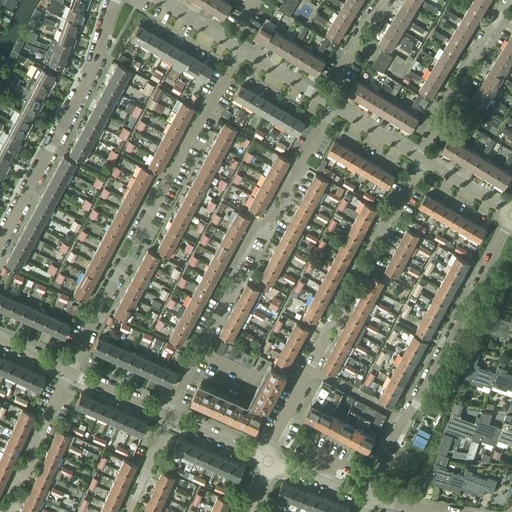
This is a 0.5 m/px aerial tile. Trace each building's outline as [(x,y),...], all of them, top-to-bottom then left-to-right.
[(6,0),(4,4),(13,9),(17,0),(16,0),(6,0)] [(85,0),(71,0),(69,7),(82,11),(83,7),(86,9),(89,1),(85,0)] [(206,0),(203,5),(213,12),(220,0),(206,0)] [(220,0),(213,12),(224,18),(232,5),(224,0),(220,0)] [(286,9),(292,12),(296,6),(285,0),(284,0),(281,5),(286,9)] [(346,0),(344,3),(356,10),(363,0),(362,0),(346,0)] [(404,0),(403,3),(415,10),(421,0),(404,0)] [(473,0),(468,9),(481,16),(487,6),(476,0),(473,0)] [(338,13),(350,20),(356,10),(344,3),(338,13)] [(403,3),(397,13),(409,20),(415,10),(403,3)] [(69,7),(65,18),(81,24),(84,16),(80,15),(82,11),(69,7)] [(462,19),(474,26),(481,16),(468,9),(462,19)] [(332,23),(344,31),(350,20),(338,13),(332,23)] [(397,13),(391,23),(403,30),(409,20),(397,13)] [(451,20),(443,15),(440,20),(449,25),(451,20)] [(65,18),(61,29),(74,34),(75,30),(78,31),(81,24),(65,18)] [(456,29),(468,37),(474,26),(462,19),(456,29)] [(255,37),(265,43),(273,30),(263,23),(255,37)] [(326,34),(338,41),(344,31),(332,23),(326,34)] [(385,33),(397,40),(403,30),(391,23),(385,33)] [(131,38),(141,44),(149,32),(138,25),(131,38)] [(61,29),(57,41),(73,46),(76,39),(72,38),(74,34),(61,29)] [(450,39),(462,47),(468,37),(456,29),(450,39)] [(265,43),(276,50),(284,36),(273,30),(265,43)] [(141,44),(152,50),(159,38),(149,32),(141,44)] [(378,43),(391,51),(397,40),(385,33),(378,43)] [(276,50),(286,56),(294,42),(284,36),(276,50)] [(152,50),(162,56),(170,44),(159,38),(152,50)] [(444,49),(456,57),(462,47),(450,39),(444,49)] [(503,49),(511,54),(511,40),(509,39),(503,49)] [(53,52),(66,57),(67,53),(70,54),(73,46),(57,41),(53,52)] [(286,56),(296,62),(304,49),(294,42),(286,56)] [(162,56),(173,63),(180,50),(170,44),(162,56)] [(296,62),(307,68),(315,55),(304,49),(296,62)] [(438,59),(450,67),(456,57),(444,49),(438,59)] [(497,59),(509,67),(511,61),(511,54),(503,49),(497,59)] [(173,63),(183,69),(191,56),(180,50),(173,63)] [(378,56),(389,63),(393,57),(381,50),(378,56)] [(60,69),(64,71),(67,62),(64,61),(66,57),(53,52),(49,64),(61,68),(60,69)] [(307,68),(317,75),(325,61),(315,55),(307,68)] [(183,69),(194,75),(201,62),(191,56),(183,69)] [(380,65),(385,68),(389,63),(378,56),(374,62),(380,65)] [(432,70),(444,77),(450,67),(438,59),(432,70)] [(490,69),(503,77),(509,67),(497,59),(490,69)] [(194,75),(205,81),(212,69),(201,62),(194,75)] [(111,75),(124,82),(130,71),(117,64),(111,75)] [(37,66),(31,77),(51,88),(55,81),(52,79),(54,75),(37,66)] [(484,79),(496,87),(503,77),(490,69),(484,79)] [(426,80),(438,87),(444,77),(432,70),(426,80)] [(6,77),(14,81),(16,76),(9,72),(6,77)] [(105,86),(118,93),(124,82),(111,75),(105,86)] [(25,87),(30,90),(43,97),(45,93),(48,95),(51,88),(31,77),(25,87)] [(478,90),(490,97),(496,87),(484,79),(478,90)] [(348,93),(359,100),(367,86),(356,80),(348,93)] [(419,90),(431,97),(438,87),(426,80),(419,90)] [(144,87),(151,91),(153,86),(147,83),(144,87)] [(232,97),(243,104),(251,91),(240,85),(232,97)] [(99,97),(112,105),(118,93),(105,86),(99,97)] [(359,100),(369,106),(377,93),(367,86),(359,100)] [(142,92),(148,95),(151,91),(144,87),(142,92)] [(30,90),(25,101),(40,109),(44,102),(41,100),(43,97),(30,90)] [(472,100),(484,107),(490,97),(478,90),(472,100)] [(243,104),(254,110),(261,98),(251,91),(243,104)] [(369,106),(379,112),(388,99),(377,93),(369,106)] [(93,109),(106,116),(112,105),(99,97),(93,109)] [(254,110),(264,116),(272,104),(261,98),(254,110)] [(379,112),(390,119),(398,105),(388,99),(379,112)] [(176,113),(188,119),(193,108),(188,105),(189,105),(187,104),(182,102),(181,102),(177,100),(172,110),(176,112),(176,113)] [(408,111),(412,114),(419,102),(415,100),(408,111)] [(25,101),(19,111),(31,118),(33,114),(36,116),(40,109),(25,101)] [(264,116),(275,122),(282,110),(272,104),(264,116)] [(132,110),(139,113),(141,109),(135,105),(132,110)] [(390,119),(400,125),(408,112),(398,105),(390,119)] [(471,112),(482,119),(486,113),(475,106),(471,112)] [(87,120),(100,127),(106,116),(93,109),(87,120)] [(130,114),(137,118),(139,113),(132,110),(130,114)] [(275,122),(285,128),(293,116),(282,110),(275,122)] [(19,111),(13,122),(28,130),(32,123),(29,121),(31,118),(19,111)] [(400,125),(411,131),(419,118),(408,112),(400,125)] [(473,122),(479,125),(482,119),(471,112),(468,118),(473,122)] [(170,123),(182,129),(188,119),(176,113),(170,123)] [(285,128),(296,135),(304,122),(293,116),(285,128)] [(80,131),(94,138),(100,127),(87,120),(80,131)] [(13,122),(8,133),(20,139),(22,136),(25,137),(28,130),(13,122)] [(165,134),(176,140),(182,129),(170,123),(165,134)] [(218,134),(230,140),(236,129),(231,126),(229,125),(224,123),(218,134)] [(121,132),(127,136),(130,131),(123,127),(121,132)] [(74,142),(88,149),(94,138),(80,131),(74,142)] [(118,137),(125,140),(127,136),(121,132),(118,137)] [(8,133),(2,143),(17,151),(21,144),(18,143),(20,139),(8,133)] [(159,144),(171,151),(176,140),(165,134),(159,144)] [(212,144),(224,150),(230,140),(218,134),(212,144)] [(442,150),(452,156),(460,143),(450,137),(442,150)] [(327,152),(338,159),(345,147),(334,141),(327,152)] [(68,154),(82,161),(88,149),(74,142),(68,154)] [(2,143),(0,146),(0,155),(8,160),(10,157),(13,158),(17,151),(2,143)] [(452,156),(463,163),(471,149),(460,143),(452,156)] [(153,155),(165,161),(171,151),(159,144),(153,155)] [(207,155),(219,161),(224,150),(212,144),(207,155)] [(338,159),(348,164),(355,152),(345,147),(338,159)] [(463,163),(473,169),(481,155),(471,149),(463,163)] [(109,155),(115,158),(118,153),(111,150),(109,155)] [(348,164),(358,170),(365,158),(355,152),(348,164)] [(276,154),(271,165),(282,171),(288,161),(276,154)] [(0,155),(0,169),(6,173),(9,166),(6,164),(8,160),(0,155)] [(57,166),(70,173),(75,162),(63,155),(57,166)] [(106,159),(113,163),(115,158),(109,155),(106,159)] [(154,169),(159,172),(165,161),(153,155),(148,166),(152,168),(152,169),(154,170),(154,169)] [(201,165),(213,172),(219,161),(207,155),(201,165)] [(473,169),(483,175),(491,162),(481,155),(473,169)] [(358,170),(368,176),(375,164),(365,158),(358,170)] [(483,175),(494,181),(502,168),(491,162),(483,175)] [(368,176),(378,182),(385,170),(375,164),(368,176)] [(196,176),(207,182),(213,172),(201,165),(196,176)] [(271,165),(265,176),(276,182),(282,171),(271,165)] [(51,177),(64,184),(70,173),(57,166),(51,177)] [(135,177),(146,183),(152,173),(147,170),(147,169),(146,169),(145,169),(140,166),(135,177)] [(494,181),(504,188),(511,174),(502,168),(494,181)] [(378,182),(388,188),(395,176),(385,170),(378,182)] [(310,184),(322,191),(328,180),(316,174),(310,184)] [(190,186),(202,193),(207,182),(196,176),(190,186)] [(265,176),(259,186),(271,193),(276,182),(265,176)] [(45,188),(58,195),(64,184),(51,177),(45,188)] [(129,188),(141,194),(146,183),(135,177),(129,188)] [(305,195),(317,201),(322,191),(310,184),(305,195)] [(184,197),(196,203),(202,193),(190,186),(184,197)] [(259,186),(254,197),(265,203),(271,193),(259,186)] [(40,199),(52,205),(58,195),(45,188),(40,199)] [(123,198),(135,205),(141,194),(129,188),(123,198)] [(419,206),(429,212),(436,200),(426,194),(419,206)] [(299,205),(311,211),(317,201),(305,195),(299,205)] [(179,208),(190,214),(196,203),(184,197),(179,208)] [(245,212),(251,215),(253,211),(254,212),(254,211),(259,214),(265,203),(254,197),(245,212)] [(118,209),(129,215),(135,205),(123,198),(118,209)] [(34,209),(47,216),(52,205),(40,199),(34,209)] [(429,212),(439,218),(446,206),(436,200),(429,212)] [(365,202),(359,213),(371,220),(377,209),(365,202)] [(294,215),(306,222),(311,211),(299,205),(294,215)] [(439,218),(449,224),(456,212),(446,206),(439,218)] [(173,218),(185,224),(190,214),(179,208),(173,218)] [(28,220),(41,227),(47,216),(34,209),(28,220)] [(112,219),(124,226),(129,215),(118,209),(112,219)] [(231,222),(242,228),(248,218),(243,215),(244,214),(242,213),(242,214),(237,211),(231,222)] [(449,224),(459,230),(466,218),(456,212),(449,224)] [(359,213),(353,223),(366,230),(371,220),(359,213)] [(288,225),(300,232),(306,222),(294,215),(288,225)] [(168,229),(179,235),(185,224),(173,218),(168,229)] [(459,230),(469,236),(476,224),(466,218),(459,230)] [(107,230),(118,236),(124,226),(112,219),(107,230)] [(22,231),(35,238),(41,227),(28,220),(22,231)] [(225,233),(237,239),(242,228),(231,222),(225,233)] [(353,223),(348,233),(360,240),(366,230),(353,223)] [(469,236),(479,242),(486,230),(476,224),(469,236)] [(283,235),(295,242),(300,232),(288,225),(283,235)] [(162,239),(174,246),(179,235),(168,229),(162,239)] [(401,239),(414,246),(419,235),(407,229),(401,239)] [(101,241),(113,247),(118,236),(107,230),(101,241)] [(17,242),(29,248),(35,238),(22,231),(17,242)] [(219,243),(231,249),(237,239),(225,233),(219,243)] [(348,233),(342,244),(355,250),(360,240),(348,233)] [(277,246),(289,252),(295,242),(283,235),(277,246)] [(163,254),(168,256),(174,246),(162,239),(156,250),(161,253),(163,254)] [(396,249),(408,256),(414,246),(401,239),(396,249)] [(95,251),(107,257),(113,247),(101,241),(95,251)] [(11,252),(23,259),(29,248),(17,242),(11,252)] [(214,254),(225,260),(231,249),(219,243),(214,254)] [(342,244),(337,254),(349,260),(355,250),(342,244)] [(272,256),(284,262),(289,252),(277,246),(272,256)] [(390,259),(403,266),(408,256),(396,249),(390,259)] [(141,261),(153,267),(159,256),(154,254),(154,253),(152,252),(152,253),(147,250),(141,261)] [(90,262),(101,268),(107,257),(95,251),(90,262)] [(5,263),(18,270),(23,259),(11,252),(5,263)] [(208,264),(220,271),(225,260),(214,254),(208,264)] [(337,254),(331,264),(344,271),(349,260),(337,254)] [(450,266),(464,273),(469,262),(456,255),(450,266)] [(266,266),(278,273),(284,262),(272,256),(266,266)] [(385,270),(397,277),(403,266),(390,259),(385,270)] [(136,272),(147,278),(153,267),(141,261),(136,272)] [(84,272),(96,279),(101,268),(90,262),(84,272)] [(202,275),(214,281),(220,271),(208,264),(202,275)] [(331,264),(326,274),(338,281),(344,271),(331,264)] [(261,276),(273,283),(278,273),(266,266),(261,276)] [(445,277),(458,284),(464,273),(450,266),(445,277)] [(78,283),(90,289),(96,279),(84,272),(78,283)] [(130,282),(142,288),(147,278),(136,272),(130,282)] [(326,274),(320,284),(333,291),(338,281),(326,274)] [(197,286),(208,292),(214,281),(202,275),(197,286)] [(366,286),(378,292),(387,277),(382,275),(380,279),(372,275),(366,286)] [(439,288),(452,295),(458,284),(445,277),(439,288)] [(124,293),(136,299),(142,288),(130,282),(124,293)] [(242,293),(254,300),(262,284),(258,282),(255,287),(247,282),(242,293)] [(79,297),(84,300),(90,289),(78,283),(73,294),(78,297),(77,297),(79,298),(79,297)] [(320,284),(315,295),(327,301),(333,291),(320,284)] [(191,296),(203,302),(208,292),(197,286),(191,296)] [(361,296),(373,302),(378,292),(366,286),(361,296)] [(433,298),(446,305),(452,295),(439,288),(433,298)] [(119,303),(130,309),(136,299),(124,293),(119,303)] [(236,303),(248,310),(254,300),(242,293),(236,303)] [(0,299),(0,309),(8,313),(13,300),(2,295),(0,299)] [(315,295),(309,305),(321,311),(327,301),(315,295)] [(185,307),(197,313),(203,302),(191,296),(185,307)] [(355,306),(367,313),(373,302),(361,296),(355,306)] [(427,309),(441,316),(446,305),(433,298),(427,309)] [(285,311),(289,314),(296,301),(292,299),(285,311)] [(8,313),(19,318),(25,305),(13,300),(8,313)] [(120,318),(125,320),(130,309),(119,303),(113,314),(118,317),(119,318),(120,318)] [(231,313),(243,320),(248,310),(236,303),(231,313)] [(19,318),(30,323),(36,310),(25,305),(19,318)] [(301,320),(306,322),(308,318),(316,322),(321,311),(309,305),(301,320)] [(350,316),(362,323),(367,313),(355,306),(350,316)] [(180,317),(191,323),(197,313),(185,307),(180,317)] [(422,319),(435,327),(441,316),(427,309),(422,319)] [(30,323),(41,328),(47,315),(36,310),(30,323)] [(508,339),(511,332),(510,332),(511,327),(511,321),(493,315),(494,313),(487,311),(481,329),(487,331),(488,329),(509,336),(508,339)] [(225,324),(237,330),(243,320),(231,313),(225,324)] [(41,328),(52,333),(58,320),(47,315),(41,328)] [(344,326),(356,333),(362,323),(350,316),(344,326)] [(174,328),(186,334),(191,323),(180,317),(174,328)] [(416,330),(429,337),(435,327),(422,319),(416,330)] [(52,333),(64,338),(69,325),(58,320),(52,333)] [(291,333),(303,339),(309,329),(297,322),(291,333)] [(220,334),(232,341),(237,330),(225,324),(220,334)] [(339,337),(351,343),(356,333),(344,326),(339,337)] [(175,342),(180,345),(186,334),(174,328),(168,339),(173,341),(173,342),(174,343),(175,342)] [(285,343),(298,349),(303,339),(291,333),(285,343)] [(408,345),(421,352),(427,341),(414,334),(408,345)] [(92,350),(103,356),(109,342),(98,337),(92,350)] [(333,347),(345,353),(351,343),(339,337),(333,347)] [(214,350),(222,354),(228,343),(220,339),(214,350)] [(103,356),(114,361),(120,347),(109,342),(103,356)] [(222,354),(228,357),(234,346),(228,343),(222,354)] [(280,353),(292,360),(298,349),(285,343),(280,353)] [(402,355),(415,363),(421,352),(408,345),(402,355)] [(228,357),(233,360),(239,349),(234,346),(228,357)] [(114,361),(125,366),(131,352),(120,347),(114,361)] [(328,357),(340,364),(345,353),(333,347),(328,357)] [(233,360),(239,363),(245,352),(239,349),(233,360)] [(125,366),(137,371),(142,357),(131,352),(125,366)] [(239,363),(244,366),(250,355),(245,352),(239,363)] [(274,364),(286,370),(292,360),(280,353),(274,364)] [(244,366),(250,369),(256,358),(250,355),(244,366)] [(397,366),(410,373),(415,363),(402,355),(397,366)] [(0,357),(0,372),(5,375),(11,362),(0,357)] [(137,371),(148,376),(154,362),(142,357),(137,371)] [(322,368),(334,374),(340,364),(328,357),(322,368)] [(5,375),(16,380),(22,367),(11,362),(5,375)] [(148,376),(159,381),(165,367),(154,362),(148,376)] [(490,390),(493,383),(492,383),(496,373),(475,366),(476,364),(469,362),(463,380),(469,382),(470,380),(491,387),(490,389),(490,390)] [(191,400),(256,429),(263,413),(261,412),(263,407),(268,410),(287,375),(269,365),(249,404),(200,382),(191,400)] [(391,377),(404,384),(410,373),(397,366),(391,377)] [(16,380),(27,385),(34,371),(22,367),(16,380)] [(159,381),(170,386),(176,373),(165,367),(159,381)] [(511,374),(503,371),(504,369),(498,367),(496,373),(492,383),(493,383),(511,389),(511,374)] [(27,385),(39,390),(45,377),(34,371),(27,385)] [(385,387),(398,394),(404,384),(391,377),(385,387)] [(304,416),(315,422),(332,389),(330,388),(332,386),(323,381),(304,416)] [(379,398),(392,405),(398,394),(385,387),(379,398)] [(326,427),(333,414),(344,393),(335,388),(334,391),(332,389),(315,422),(326,427)] [(74,406),(86,411),(92,398),(81,393),(74,406)] [(346,401),(352,404),(355,399),(349,395),(346,401)] [(86,411),(97,416),(103,403),(92,398),(86,411)] [(362,410),(365,404),(358,401),(355,406),(362,410)] [(97,416),(108,421),(114,407),(103,403),(97,416)] [(347,439),(357,444),(376,410),(365,404),(362,410),(360,414),(347,439)] [(108,421),(119,426),(125,412),(114,407),(108,421)] [(336,433),(347,439),(360,414),(349,408),(343,419),(336,433)] [(17,420),(29,425),(34,414),(22,409),(17,420)] [(357,444),(368,450),(375,437),(375,436),(386,416),(376,410),(357,444)] [(119,426),(130,431),(136,417),(125,412),(119,426)] [(452,412),(445,430),(451,433),(452,430),(473,438),(472,440),(475,434),(474,434),(480,417),(477,416),(474,423),(457,416),(458,414),(452,412)] [(475,434),(472,440),(478,442),(479,438),(496,444),(498,437),(501,428),(501,427),(489,423),(492,414),(482,412),(480,417),(474,434),(475,434)] [(326,427),(336,433),(343,419),(333,414),(326,427)] [(501,428),(498,437),(511,442),(511,423),(510,423),(511,417),(505,416),(501,427),(501,428)] [(130,431),(141,436),(147,422),(136,417),(130,431)] [(12,430),(25,436),(29,425),(17,420),(12,430)] [(52,440),(65,445),(69,434),(57,429),(52,440)] [(7,441),(20,446),(25,436),(12,430),(7,441)] [(173,450),(184,455),(190,441),(179,436),(173,450)] [(47,450),(60,456),(65,445),(52,440),(47,450)] [(3,451),(15,457),(20,446),(7,441),(3,451)] [(184,455),(195,460),(201,446),(190,441),(184,455)] [(468,451),(466,458),(476,460),(476,453),(475,453),(477,444),(472,443),(469,451),(469,452),(468,451)] [(195,460),(206,465),(212,451),(201,446),(195,460)] [(43,461),(55,467),(60,456),(47,450),(43,461)] [(0,457),(0,462),(11,468),(15,457),(3,451),(0,457)] [(206,465),(217,470),(223,456),(212,451),(206,465)] [(217,470),(228,475),(234,461),(223,456),(217,470)] [(118,469),(131,475),(136,464),(123,459),(118,469)] [(38,472),(51,477),(55,467),(43,461),(38,472)] [(228,475),(239,480),(246,466),(234,461),(228,475)] [(0,475),(6,478),(11,468),(0,462),(0,475)] [(434,463),(428,481),(438,485),(439,483),(459,490),(459,492),(461,488),(461,486),(464,476),(444,469),(445,467),(434,463)] [(114,480),(126,486),(131,475),(118,469),(114,480)] [(461,486),(461,488),(483,496),(485,489),(492,491),(492,492),(493,492),(497,480),(489,477),(488,480),(472,474),(473,472),(467,469),(464,476),(461,486)] [(158,482),(170,487),(175,476),(162,471),(158,482)] [(33,482),(46,488),(51,477),(38,472),(33,482)] [(109,491),(122,496),(126,486),(114,480),(109,491)] [(29,493),(41,498),(46,488),(33,482),(29,493)] [(153,492),(166,498),(170,487),(158,482),(153,492)] [(277,496),(289,500),(294,486),(283,482),(277,496)] [(289,500),(300,504),(306,490),(294,486),(289,500)] [(300,504),(312,509),(317,495),(306,490),(300,504)] [(104,501),(117,507),(122,496),(109,491),(104,501)] [(148,503),(161,508),(166,498),(153,492),(148,503)] [(24,503),(37,509),(41,498),(29,493),(24,503)] [(312,509),(320,511),(323,511),(328,499),(317,495),(312,509)] [(213,507),(225,511),(231,501),(218,496),(213,507)] [(323,511),(336,511),(340,503),(328,499),(323,511)] [(99,511),(114,511),(117,507),(104,501),(99,511)] [(20,511),(35,511),(37,509),(24,503),(20,511)] [(144,511),(159,511),(161,508),(148,503),(144,511)] [(336,511),(349,511),(351,508),(340,503),(336,511)]
